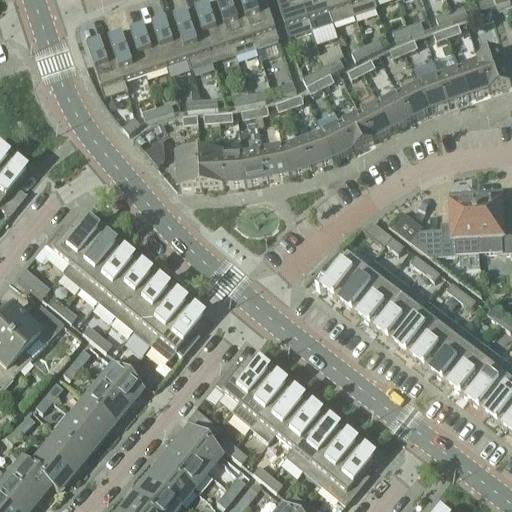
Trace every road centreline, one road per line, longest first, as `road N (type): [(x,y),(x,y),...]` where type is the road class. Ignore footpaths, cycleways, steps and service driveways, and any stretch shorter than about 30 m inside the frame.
road 1 (residential): [(263,311),(314,251),(382,198),(429,174),(511,158)]
road 2 (residential): [(87,511),(263,311)]
road 3 (tertiary): [(437,449),(263,311)]
road 4 (tertiary): [(263,311),(112,165)]
road 5 (residential): [(112,165),(0,289)]
road 6 (tertiary): [(112,165),(83,123),(40,17)]
